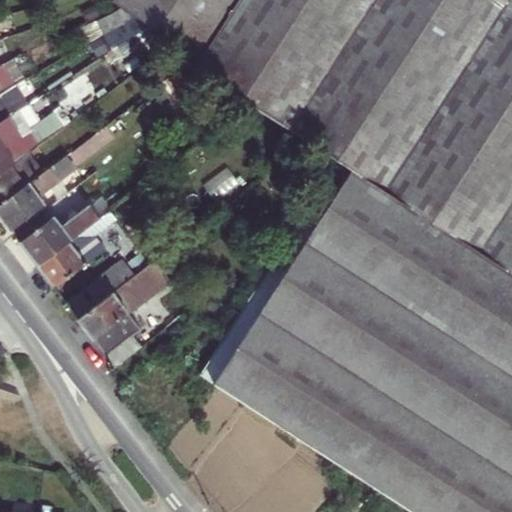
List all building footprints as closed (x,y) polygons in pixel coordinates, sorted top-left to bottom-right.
[(511,511),(511,30),(461,0),(133,0),(333,159),(192,373),(401,511),(511,511)] [(511,0),(461,0),(511,30),(511,0)] [(5,85),(0,87),(0,113),(16,103),(5,85)] [(0,140),(0,167),(5,164),(0,155),(0,154),(12,147),(5,137),(0,140)] [(0,167),(0,199),(17,187),(11,177),(34,161),(28,152),(23,156),(20,152),(5,164),(0,167)] [(0,199),(0,229),(36,202),(30,194),(49,180),(42,169),(17,187),(0,199)] [(11,242),(29,265),(74,232),(80,227),(101,212),(103,210),(92,196),(55,224),(47,215),(11,242)] [(106,220),(101,212),(80,227),(86,235),(106,220)] [(29,265),(45,287),(91,253),(74,232),(29,265)] [(102,270),(113,284),(131,270),(129,266),(134,263),(127,252),(102,270)] [(68,318),(92,349),(113,333),(105,320),(118,310),(114,304),(141,284),(157,272),(147,258),(131,270),(113,284),(105,290),(68,318)] [(57,303),(68,318),(105,290),(95,275),(57,303)] [(92,349),(97,355),(125,334),(132,329),(120,313),(118,310),(105,320),(113,333),(92,349)] [(97,355),(107,368),(136,347),(125,334),(97,355)]
